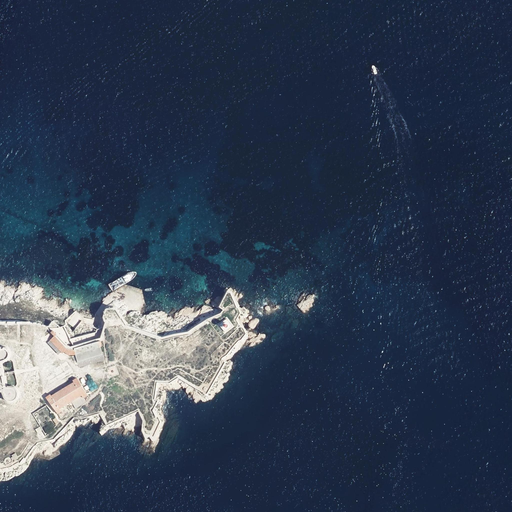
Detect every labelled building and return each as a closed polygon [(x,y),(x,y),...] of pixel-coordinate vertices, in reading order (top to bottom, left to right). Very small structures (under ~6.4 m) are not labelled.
[(227,318),(220,325),(226,332),(233,326),(227,318)] [(67,348),(55,335),(50,339),(63,353),(69,355),(76,354),(75,349),(67,348)] [(99,341),(74,348),(79,366),(105,359),(99,341)] [(6,394),(6,395),(7,396),(8,396),(9,397),(10,397),(11,397),(12,397),(13,397),(14,396),(15,396),(15,395),(16,395),(17,394),(17,393),(18,392),(18,391),(18,390),(18,389),(18,388),(18,387),(17,386),(17,385),(16,385),(16,384),(15,383),(14,383),(13,383),(12,383),(11,383),(10,383),(9,383),(8,374),(5,358),(6,358),(7,358),(8,358),(9,357),(10,357),(11,356),(12,355),(12,354),(13,353),(13,352),(13,351),(13,350),(13,349),(12,348),(11,347),(11,346),(10,345),(9,345),(8,345),(7,344),(6,344),(5,345),(4,345),(3,345),(2,346),(1,346),(1,347),(0,348),(0,353),(0,354),(0,353),(0,390),(4,390),(4,391),(4,392),(5,393),(6,394)] [(116,365),(107,368),(111,378),(119,375),(116,365)] [(51,393),(45,397),(59,419),(65,415),(61,409),(69,404),(75,400),(77,402),(89,395),(76,377),(71,380),(73,383),(53,396),(51,393)]
